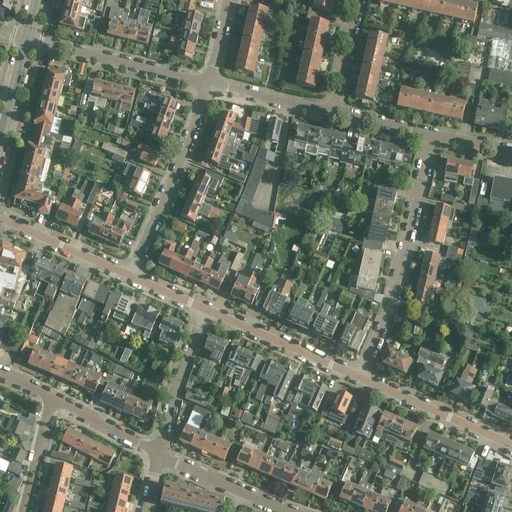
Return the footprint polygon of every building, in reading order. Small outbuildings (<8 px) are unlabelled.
[(11,12),(13,3),(0,0),(0,9),(2,10),(0,18),(9,21),(11,12)] [(315,0),(314,8),(309,7),(308,14),(320,17),(321,11),(332,13),(335,0),(315,0)] [(410,11),(412,0),(375,0),(378,1),(377,4),(410,11)] [(446,0),(445,0),(412,0),(410,11),(442,19),(446,0)] [(442,19),(474,26),(478,8),(446,0),(442,19)] [(196,6),(181,2),(179,10),(194,14),(196,6)] [(65,9),(64,14),(80,18),(82,8),(66,4),(65,3),(64,9),(65,9)] [(273,13),(274,7),(262,4),(261,10),(250,7),(243,40),(262,44),(268,12),(273,13)] [(118,38),(124,14),(125,10),(113,7),(109,20),(112,21),(108,36),(118,38)] [(148,25),(153,26),(156,14),(146,12),(144,19),(138,43),(148,46),(152,31),(146,30),(148,25)] [(61,26),(69,28),(84,31),(85,26),(91,27),(90,33),(97,35),(100,23),(94,22),(87,20),(80,18),(64,14),(63,16),(62,15),(61,21),(62,22),(61,26)] [(130,16),(124,14),(118,38),(128,41),(132,26),(128,25),(130,16)] [(176,22),(201,28),(203,17),(189,14),(187,19),(178,17),(169,15),(168,20),(176,22)] [(320,17),(308,14),(307,20),(311,21),(304,53),(323,57),(330,25),(319,23),(320,17)] [(132,26),(128,41),(138,43),(144,19),(139,18),(136,27),(132,26)] [(199,38),(201,28),(176,22),(175,27),(185,29),(184,34),(199,38)] [(480,25),(478,36),(484,37),(486,26),(480,25)] [(364,65),(382,69),(389,37),(371,33),(364,65)] [(173,37),(172,42),(196,48),(199,38),(184,34),(183,39),(173,37)] [(471,38),(468,49),(474,51),(477,40),(471,38)] [(511,41),(507,41),(501,40),(496,39),(494,39),(489,68),(504,71),(511,72),(511,41)] [(262,44),(243,40),(237,72),(255,76),(262,44)] [(194,58),(196,48),(172,42),(171,46),(180,49),(179,54),(194,58)] [(315,89),(323,57),(304,53),(297,85),(315,89)] [(78,74),(84,75),(87,65),(80,63),(78,74)] [(460,69),(472,71),(473,65),(461,63),(460,69)] [(382,69),(364,65),(356,98),(374,102),(382,69)] [(46,80),(46,82),(63,86),(69,88),(72,76),(67,75),(67,73),(67,71),(66,69),(64,68),(62,68),(60,69),(59,71),(58,73),(49,70),(48,75),(47,75),(45,80),(46,80)] [(471,78),(472,71),(460,69),(459,75),(471,78)] [(511,72),(504,71),(503,78),(511,79),(511,72)] [(511,86),(511,79),(503,78),(502,85),(511,86)] [(88,102),(96,104),(93,113),(98,114),(100,109),(106,84),(96,82),(96,83),(87,81),(80,107),(87,108),(88,102)] [(46,82),(45,86),(44,87),(42,92),(60,97),(63,86),(46,82)] [(107,101),(112,102),(116,87),(106,84),(100,109),(104,110),(107,101)] [(116,87),(112,102),(117,103),(114,113),(119,114),(126,89),(116,87)] [(126,89),(119,114),(124,115),(125,112),(130,113),(132,107),(136,92),(126,89)] [(398,107),(430,115),(435,97),(402,89),(398,107)] [(41,103),(57,108),(60,97),(42,92),(41,98),(42,99),(41,103)] [(154,102),(152,106),(176,115),(179,105),(173,103),(174,100),(166,97),(165,100),(155,96),(153,101),(154,102)] [(435,97),(430,115),(448,119),(463,122),(467,104),(435,97)] [(55,118),(57,108),(41,103),(39,107),(38,108),(37,114),(55,118)] [(475,125),(486,128),(489,111),(483,109),(484,104),(479,103),(475,125)] [(176,115),(152,106),(147,105),(145,109),(160,115),(158,120),(172,125),(176,115)] [(508,110),(509,107),(503,105),(501,113),(489,111),(486,128),(498,130),(500,121),(506,122),(508,110)] [(253,111),(251,120),(244,119),(242,126),(235,123),(237,117),(230,114),(229,116),(223,114),(219,124),(244,132),(261,136),(266,114),(253,111)] [(55,118),(37,114),(35,119),(36,121),(35,125),(39,126),(37,136),(47,139),(56,141),(62,143),(64,137),(49,133),(50,129),(52,130),(55,118)] [(169,134),(172,125),(158,120),(156,124),(137,117),(136,122),(145,126),(169,134)] [(165,144),(169,134),(145,126),(136,122),(133,121),(131,126),(153,134),(151,139),(165,144)] [(263,129),(261,138),(264,139),(267,140),(267,142),(279,144),(283,123),(272,121),(269,131),(263,129)] [(244,132),(219,124),(216,133),(229,138),(235,140),(237,135),(242,137),(244,132)] [(113,136),(114,134),(115,129),(108,127),(106,135),(113,136)] [(306,151),(308,145),(311,129),(299,127),(296,140),(291,139),(288,153),(296,155),(297,149),(306,151)] [(115,129),(114,134),(124,137),(126,131),(115,129)] [(319,147),(323,132),(311,129),(308,145),(306,151),(306,153),(309,154),(308,155),(317,157),(318,153),(319,147)] [(331,150),(334,134),(323,132),(319,147),(318,153),(330,156),(331,150)] [(235,140),(229,138),(216,133),(212,143),(237,151),(239,152),(241,147),(234,144),(235,140)] [(347,137),(334,134),(331,150),(330,156),(329,158),(348,162),(352,143),(346,142),(347,137)] [(37,136),(34,146),(30,144),(29,149),(27,150),(26,156),(27,156),(44,160),(47,150),(53,152),(56,141),(47,139),(37,136)] [(121,140),(118,139),(116,144),(129,149),(131,143),(121,139),(121,140)] [(358,144),(352,143),(348,162),(366,166),(367,158),(371,142),(359,140),(358,144)] [(379,161),(382,145),(371,142),(367,158),(366,166),(371,167),(372,159),(379,161)] [(212,143),(209,152),(228,159),(230,154),(235,156),(237,151),(212,143)] [(103,149),(115,155),(127,160),(129,155),(115,149),(115,150),(105,145),(103,149)] [(385,162),(391,163),(394,148),(382,145),(379,161),(378,164),(384,166),(385,162)] [(257,153),(258,148),(252,146),(249,155),(255,157),(257,153)] [(143,147),(140,153),(144,155),(141,161),(155,168),(160,156),(149,152),(150,150),(143,147)] [(406,150),(394,148),(391,163),(403,166),(406,150)] [(72,149),(70,154),(78,157),(80,152),(72,149)] [(273,164),(275,155),(263,151),(261,159),(269,162),(273,164)] [(228,159),(209,152),(206,162),(219,167),(219,168),(230,172),(232,165),(227,163),(228,159)] [(240,152),(239,152),(238,155),(242,157),(241,160),(253,164),(255,157),(249,155),(243,153),(240,152)] [(125,165),(127,160),(115,155),(112,160),(125,165)] [(25,162),(24,166),(41,171),(48,173),(51,162),(44,160),(27,156),(26,156),(25,161),(25,162)] [(261,159),(258,158),(256,164),(267,169),(269,162),(261,159)] [(457,183),(458,177),(461,162),(448,160),(445,181),(457,183)] [(70,162),(67,170),(73,173),(76,165),(70,162)] [(458,177),(466,178),(465,185),(474,187),(475,180),(471,179),(473,164),(461,162),(458,177)] [(121,176),(123,177),(147,187),(151,176),(138,170),(138,168),(127,163),(121,176)] [(267,169),(256,164),(254,170),(264,175),(267,169)] [(48,173),(41,171),(24,166),(23,171),(22,172),(20,177),(38,182),(45,183),(48,173)] [(264,175),(254,170),(252,177),(262,181),(264,175)] [(196,185),(219,195),(222,196),(224,191),(219,189),(224,179),(206,172),(204,177),(200,175),(196,185)] [(233,172),(230,178),(246,185),(248,177),(233,172)] [(18,189),(36,193),(38,182),(20,177),(19,183),(20,184),(18,189)] [(147,187),(123,177),(117,192),(124,195),(126,191),(142,198),(147,187)] [(262,181),(252,177),(249,183),(260,187),(262,181)] [(388,177),(386,183),(397,186),(399,180),(388,177)] [(491,201),(511,204),(511,182),(495,179),(491,201)] [(96,183),(92,193),(97,196),(102,185),(96,183)] [(260,187),(249,183),(247,189),(257,193),(260,187)] [(396,193),(397,188),(375,183),(374,189),(379,190),(376,203),(394,207),(397,194),(396,193)] [(217,200),(219,195),(196,185),(192,194),(205,200),(207,195),(217,200)] [(97,196),(106,200),(111,190),(102,186),(97,196)] [(18,189),(15,188),(12,198),(16,199),(14,205),(20,207),(39,215),(40,214),(49,216),(53,201),(39,197),(35,196),(36,193),(18,189)] [(257,193),(247,189),(245,195),(255,199),(257,193)] [(76,191),(72,200),(68,209),(62,207),(57,220),(67,224),(77,202),(80,194),(81,193),(76,191)] [(124,205),(128,197),(119,193),(116,202),(124,205)] [(77,202),(67,224),(77,229),(83,216),(77,214),(82,204),(85,196),(80,194),(77,202)] [(188,203),(211,214),(219,217),(221,212),(203,204),(205,200),(192,194),(188,203)] [(328,204),(331,197),(322,194),(320,200),(328,204)] [(255,199),(245,195),(242,201),(252,205),(255,199)] [(443,195),(442,201),(454,204),(455,198),(443,195)] [(468,207),(474,209),(476,199),(470,198),(468,207)] [(475,215),(487,218),(489,210),(491,201),(479,198),(475,215)] [(126,207),(136,212),(139,206),(128,201),(126,207)] [(236,214),(244,217),(243,217),(253,221),(255,210),(252,205),(242,201),(236,214)] [(511,214),(511,204),(491,201),(489,210),(511,214)] [(219,217),(211,214),(188,203),(184,213),(197,218),(199,214),(209,218),(217,221),(219,217)] [(391,219),(394,207),(376,203),(373,215),(391,219)] [(109,206),(105,214),(101,224),(95,222),(90,235),(100,239),(110,216),(113,208),(109,206)] [(437,206),(434,218),(452,223),(455,210),(437,206)] [(474,209),(468,207),(464,206),(463,212),(472,214),(474,209)] [(262,212),(255,210),(253,221),(254,222),(259,224),(262,212)] [(262,212),(259,224),(265,226),(268,213),(262,212)] [(274,214),(268,213),(265,226),(271,229),(274,214)] [(373,215),(371,228),(389,232),(391,219),(373,215)] [(110,216),(100,239),(110,244),(115,230),(112,229),(116,219),(110,216)] [(434,218),(432,231),(446,234),(447,230),(450,231),(452,223),(434,218)] [(115,230),(110,244),(111,244),(119,248),(127,231),(129,231),(132,226),(120,221),(116,231),(115,230)] [(187,227),(175,222),(172,230),(183,235),(187,227)] [(271,229),(265,226),(259,224),(254,222),(252,226),(269,233),(271,229)] [(386,244),(389,232),(371,228),(369,235),(366,235),(363,245),(376,248),(382,249),(383,244),(386,244)] [(470,237),(476,239),(478,231),(472,229),(470,237)] [(446,234),(432,231),(429,243),(443,246),(446,234)] [(238,244),(240,238),(227,232),(225,238),(238,244)] [(210,237),(207,243),(215,247),(218,241),(210,237)] [(223,238),(220,245),(226,248),(229,241),(223,238)] [(172,255),(174,251),(176,245),(167,241),(165,247),(167,248),(159,266),(169,270),(175,257),(172,255)] [(31,269),(23,267),(26,255),(12,249),(3,245),(0,246),(0,305),(5,307),(13,309),(19,296),(31,269)] [(362,252),(365,253),(362,265),(380,269),(383,270),(385,262),(382,261),(383,256),(375,254),(376,248),(363,245),(362,252)] [(189,279),(195,265),(190,263),(194,253),(196,248),(192,246),(191,247),(185,261),(179,274),(189,279)] [(449,247),(448,253),(457,256),(459,250),(449,247)] [(244,255),(238,253),(231,270),(237,273),(244,255)] [(456,262),(457,256),(448,253),(446,259),(456,262)] [(426,254),(423,266),(437,270),(443,271),(446,259),(426,254)] [(169,270),(179,274),(185,261),(175,257),(169,270)] [(197,260),(195,265),(189,279),(199,283),(209,260),(204,258),(203,262),(197,260)] [(231,297),(241,302),(254,274),(259,261),(255,259),(249,272),(247,277),(246,280),(240,277),(231,297)] [(30,277),(23,292),(28,294),(35,298),(36,295),(35,295),(49,265),(48,265),(49,262),(44,260),(42,262),(39,261),(32,278),(30,277)] [(199,283),(208,287),(214,274),(209,271),(213,262),(209,260),(199,283)] [(221,260),(214,274),(208,287),(218,292),(231,265),(221,260)] [(52,277),(56,268),(49,265),(35,295),(36,295),(44,299),(53,277),(52,277)] [(377,281),(380,269),(362,265),(359,277),(377,281)] [(434,282),(437,270),(423,266),(420,279),(434,282)] [(57,268),(56,268),(52,277),(53,277),(44,299),(53,303),(66,273),(57,269),(57,268)] [(286,270),(281,280),(275,295),(271,293),(263,312),(273,316),(292,273),(286,270)] [(292,273),(273,316),(282,320),(290,302),(287,300),(293,286),(298,276),(292,273)] [(51,314),(48,320),(45,327),(52,330),(56,332),(79,279),(69,274),(61,292),(57,304),(52,315),(51,314)] [(252,291),(256,281),(258,276),(254,274),(241,302),(246,304),(246,307),(249,308),(251,306),(257,293),(252,291)] [(357,285),(353,283),(352,288),(350,292),(353,294),(356,296),(370,299),(372,293),(374,293),(375,288),(377,281),(359,277),(357,285)] [(79,279),(56,332),(61,335),(65,337),(75,314),(73,313),(80,300),(87,282),(79,279)] [(434,282),(420,279),(417,291),(434,295),(436,296),(439,283),(434,282)] [(462,291),(469,292),(472,281),(465,280),(462,291)] [(90,283),(78,310),(88,315),(89,315),(100,288),(99,288),(99,286),(97,285),(95,286),(90,283)] [(301,285),(295,298),(299,300),(300,301),(300,300),(306,287),(301,285)] [(333,298),(338,289),(332,286),(327,295),(333,298)] [(88,315),(87,317),(92,319),(93,317),(96,310),(101,312),(103,308),(104,306),(110,292),(105,290),(105,289),(102,288),(101,288),(100,288),(89,315),(88,315)] [(434,295),(417,291),(414,303),(429,306),(430,301),(432,301),(434,295)] [(344,305),(351,308),(356,296),(353,294),(350,292),(344,305)] [(112,294),(101,320),(106,323),(111,311),(115,312),(122,297),(115,294),(115,295),(112,294)] [(457,294),(455,301),(465,303),(467,296),(457,294)] [(319,311),(325,297),(321,295),(315,310),(319,311)] [(129,301),(122,297),(115,312),(122,316),(120,321),(126,324),(131,312),(129,311),(133,303),(129,301)] [(482,315),(488,317),(490,309),(484,308),(486,301),(472,297),(469,312),(482,315)] [(291,324),(292,323),(298,326),(304,311),(306,306),(308,303),(300,300),(300,301),(299,300),(296,307),(294,306),(286,322),(291,324)] [(0,320),(7,322),(11,323),(12,318),(3,316),(5,307),(0,305),(0,320)] [(321,340),(330,321),(325,319),(330,307),(325,305),(312,333),(316,335),(316,338),(321,340)] [(144,324),(150,310),(140,306),(129,331),(135,333),(140,322),(144,324)] [(298,326),(304,329),(304,330),(308,332),(315,315),(312,314),(314,311),(313,309),(306,306),(304,311),(298,326)] [(443,310),(429,306),(428,312),(432,313),(441,315),(443,310)] [(404,307),(401,320),(407,321),(410,308),(404,307)] [(359,308),(357,314),(350,328),(346,327),(338,345),(348,349),(365,310),(359,308)] [(160,315),(150,310),(144,324),(148,326),(143,337),(153,341),(158,330),(154,328),(160,315)] [(327,340),(331,342),(339,325),(336,324),(341,312),(335,310),(330,321),(321,340),(325,342),(327,340)] [(365,310),(348,349),(358,354),(366,335),(362,334),(369,319),(368,319),(371,313),(365,310)] [(481,323),(482,317),(469,314),(466,326),(473,327),(474,321),(481,323)] [(163,346),(174,321),(165,317),(159,331),(163,333),(158,344),(159,344),(156,349),(161,352),(163,346)] [(419,336),(423,320),(417,319),(413,335),(419,336)] [(11,323),(7,322),(0,320),(0,334),(3,335),(5,328),(11,330),(13,324),(11,323)] [(181,331),(184,325),(174,321),(163,346),(168,348),(169,346),(176,349),(184,333),(181,331)] [(53,339),(56,332),(52,330),(45,327),(42,334),(53,339)] [(464,336),(473,338),(474,331),(466,329),(464,336)] [(118,332),(114,341),(120,343),(120,344),(124,335),(118,332)] [(39,339),(29,334),(25,341),(30,344),(36,347),(39,339)] [(9,337),(3,335),(1,343),(0,347),(0,348),(6,350),(9,337)] [(9,337),(6,350),(13,351),(16,339),(9,337)] [(88,348),(90,342),(91,341),(82,337),(81,338),(79,337),(76,342),(88,348)] [(202,365),(197,376),(205,380),(207,367),(219,341),(210,337),(204,350),(208,352),(202,365)] [(16,339),(13,351),(18,353),(24,341),(16,339)] [(30,344),(25,341),(24,341),(18,353),(24,356),(30,344)] [(215,371),(212,369),(215,363),(219,365),(228,345),(219,341),(207,367),(205,380),(204,383),(209,384),(215,371)] [(98,353),(101,347),(90,342),(88,348),(98,353)] [(389,343),(380,364),(387,366),(387,367),(391,369),(392,369),(393,369),(399,356),(400,352),(401,348),(389,343)] [(226,377),(231,379),(233,375),(238,366),(244,352),(234,348),(226,367),(229,369),(226,377)] [(439,356),(433,353),(421,348),(417,356),(419,357),(416,364),(423,367),(417,380),(427,384),(439,356)] [(40,370),(47,355),(35,350),(29,365),(40,370)] [(238,366),(233,375),(237,377),(234,386),(239,388),(240,384),(242,380),(253,356),(244,352),(238,366)] [(393,369),(395,370),(394,371),(399,373),(399,372),(406,375),(412,362),(407,359),(409,356),(400,352),(399,356),(393,369)] [(40,370),(51,375),(58,359),(47,355),(40,370)] [(245,386),(251,372),(256,374),(262,360),(253,356),(242,380),(240,384),(245,386)] [(446,359),(439,356),(427,384),(437,388),(443,374),(439,372),(441,367),(443,368),(446,359)] [(63,362),(58,359),(51,375),(62,380),(70,362),(64,360),(63,362)] [(62,380),(73,385),(80,369),(75,367),(75,365),(70,362),(62,380)] [(276,366),(267,362),(258,382),(263,384),(261,387),(262,388),(257,399),(262,401),(266,390),(268,386),(276,366)] [(114,377),(118,367),(113,364),(111,370),(109,375),(114,377)] [(79,387),(84,389),(91,374),(93,369),(87,366),(85,371),(80,369),(73,385),(74,387),(77,388),(79,387)] [(268,386),(272,387),(270,392),(264,404),(271,407),(272,404),(271,403),(273,398),(275,393),(275,392),(285,370),(276,366),(268,386)] [(460,399),(462,392),(470,374),(473,369),(467,366),(465,372),(460,382),(455,380),(449,394),(450,394),(451,396),(454,398),(455,397),(460,399)] [(470,374),(462,392),(460,399),(464,401),(464,402),(467,403),(468,402),(469,403),(474,392),(475,389),(471,387),(478,371),(473,369),(470,374)] [(294,374),(285,370),(275,392),(275,393),(273,398),(282,402),(294,374)] [(165,378),(156,373),(153,380),(162,384),(165,378)] [(94,396),(94,394),(95,395),(102,379),(91,374),(84,389),(89,392),(88,393),(94,396)] [(298,393),(294,402),(286,420),(293,423),(294,419),(293,418),(299,404),(303,395),(304,392),(309,381),(300,377),(294,391),(298,393)] [(442,387),(447,389),(450,381),(445,378),(442,387)] [(304,392),(303,395),(307,396),(303,406),(308,408),(318,385),(309,381),(304,392)] [(150,382),(147,388),(158,393),(160,387),(150,382)] [(486,410),(489,404),(493,395),(489,392),(487,392),(490,386),(485,383),(481,392),(475,406),(486,410)] [(319,385),(318,385),(308,408),(317,412),(326,392),(327,389),(319,385)] [(112,408),(119,393),(108,387),(101,402),(112,408)] [(220,392),(218,398),(225,400),(227,392),(228,390),(222,388),(220,392)] [(198,405),(200,396),(189,391),(186,400),(198,405)] [(130,398),(119,393),(112,408),(123,413),(130,398)] [(335,404),(331,403),(328,401),(326,405),(322,415),(329,418),(332,412),(344,417),(352,400),(340,394),(335,404)] [(201,396),(200,396),(198,405),(208,410),(211,403),(200,398),(201,396)] [(123,413),(134,418),(141,403),(130,398),(123,413)] [(152,407),(141,403),(134,418),(139,420),(138,421),(144,424),(144,422),(145,423),(147,417),(155,421),(157,410),(152,407)] [(511,408),(507,407),(489,404),(486,410),(485,413),(511,424),(511,408)] [(361,436),(372,409),(364,405),(352,433),(361,436)] [(180,442),(191,447),(198,432),(204,418),(207,412),(195,406),(183,436),(181,435),(178,440),(180,441),(180,442)] [(379,412),(372,409),(361,436),(369,440),(380,412),(379,412)] [(234,417),(242,419),(244,412),(236,410),(234,417)] [(31,414),(28,419),(36,423),(39,418),(31,414)] [(385,414),(377,431),(374,438),(379,440),(382,433),(383,433),(383,432),(388,434),(389,434),(396,419),(385,414)] [(244,415),(241,422),(253,427),(256,418),(250,415),(250,417),(244,415)] [(263,430),(275,435),(280,421),(268,416),(263,430)] [(389,434),(388,434),(388,436),(393,438),(394,437),(400,439),(407,424),(396,419),(389,434)] [(15,435),(21,438),(27,426),(17,422),(12,434),(15,435)] [(418,429),(407,424),(400,439),(396,448),(401,450),(405,441),(411,444),(418,429)] [(78,451),(85,437),(69,429),(62,443),(78,451)] [(191,447),(202,452),(209,436),(198,432),(191,447)] [(296,442),(299,436),(292,433),(290,440),(296,442)] [(307,446),(309,439),(300,435),(298,442),(307,446)] [(441,440),(430,435),(423,450),(429,452),(428,454),(433,457),(441,440)] [(220,441),(209,436),(202,452),(213,457),(220,441)] [(101,446),(85,437),(78,451),(94,459),(101,446)] [(452,445),(441,440),(433,457),(439,459),(440,458),(445,460),(452,445)] [(220,441),(213,457),(225,462),(228,454),(233,457),(238,445),(233,442),(231,446),(220,441)] [(14,448),(15,449),(26,454),(28,448),(16,442),(14,448)] [(233,457),(238,459),(237,463),(248,468),(255,453),(243,447),(238,445),(233,457)] [(452,445),(445,460),(450,463),(449,465),(454,467),(463,450),(452,445)] [(101,446),(94,459),(109,467),(116,454),(101,446)] [(27,455),(15,449),(9,460),(13,462),(22,466),(27,455)] [(368,463),(372,455),(362,450),(361,453),(359,458),(368,463)] [(461,468),(467,471),(474,455),(463,450),(454,467),(460,470),(461,468)] [(248,468),(259,473),(266,457),(255,453),(248,468)] [(61,461),(71,463),(72,457),(62,454),(61,461)] [(277,462),(266,457),(259,473),(270,478),(277,462)] [(351,457),(343,477),(349,479),(355,464),(358,466),(360,462),(351,457)] [(279,459),(277,462),(270,478),(281,482),(288,467),(290,464),(279,459)] [(389,471),(400,477),(405,465),(391,459),(387,467),(390,469),(389,471)] [(511,469),(499,466),(499,465),(499,463),(492,461),(492,463),(485,461),(481,460),(477,470),(511,480),(511,475),(511,469)] [(20,477),(25,467),(22,466),(13,462),(9,472),(20,477)] [(57,465),(54,476),(70,481),(73,469),(57,465)] [(299,472),(288,467),(281,482),(292,487),(299,472)] [(303,492),(312,472),(301,467),(299,472),(292,487),(303,492)] [(507,491),(511,480),(477,470),(475,475),(493,481),(492,486),(507,491)] [(303,492),(314,497),(321,481),(323,477),(312,472),(303,492)] [(436,481),(424,475),(421,480),(434,486),(436,481)] [(68,492),(70,481),(54,476),(51,488),(68,492)] [(117,476),(114,488),(130,492),(133,480),(117,476)] [(8,489),(17,493),(23,481),(14,477),(12,482),(10,481),(7,488),(8,489)] [(408,481),(402,478),(399,485),(397,490),(402,493),(408,481)] [(472,485),(484,489),(486,482),(474,479),(472,485)] [(434,486),(421,480),(419,486),(420,486),(424,488),(429,490),(431,491),(434,486)] [(332,486),(321,481),(314,497),(326,502),(332,486)] [(434,486),(446,492),(449,487),(436,481),(434,486)] [(351,504),(358,488),(346,484),(340,499),(351,504)] [(444,497),(446,492),(434,486),(431,491),(435,493),(439,495),(444,497)] [(161,505),(188,511),(190,511),(195,494),(165,487),(161,505)] [(48,499),(65,503),(68,492),(51,488),(48,499)] [(127,503),(130,492),(114,488),(111,499),(127,503)] [(362,509),(369,493),(358,488),(351,504),(362,509)] [(3,499),(14,504),(19,494),(17,493),(8,489),(3,499)] [(380,498),(373,511),(387,511),(391,503),(384,500),(387,494),(382,492),(380,498)] [(369,493),(362,509),(369,511),(373,511),(380,498),(369,493)] [(488,499),(468,493),(466,498),(471,499),(476,501),(502,509),(505,499),(489,494),(488,499)] [(195,494),(190,511),(222,511),(225,501),(195,494)] [(51,511),(62,511),(65,503),(48,499),(46,510),(51,511)] [(108,511),(114,511),(125,511),(127,503),(111,499),(108,511)] [(413,511),(416,507),(399,500),(393,511),(413,511)] [(483,511),(500,511),(502,509),(476,501),(474,506),(485,509),(483,511)] [(3,511),(13,511),(16,506),(8,502),(3,511)]
